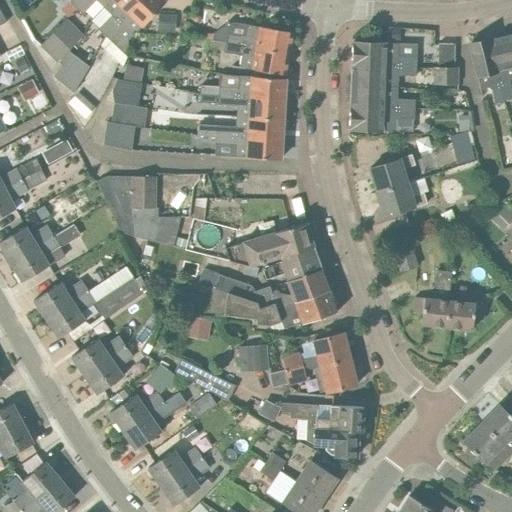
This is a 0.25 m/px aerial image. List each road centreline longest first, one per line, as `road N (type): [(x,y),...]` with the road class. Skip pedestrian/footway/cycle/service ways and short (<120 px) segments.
road 1 (residential): [(440,413),(389,364),(346,244),(326,168),(328,9)]
road 2 (residential): [(133,511),(87,455),(0,309)]
road 3 (residential): [(328,9),(460,13),(511,0)]
